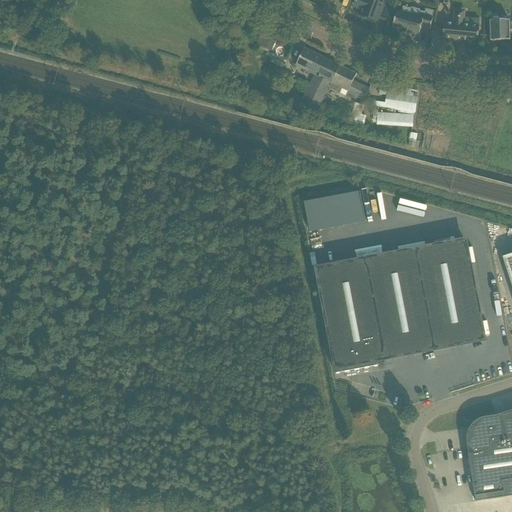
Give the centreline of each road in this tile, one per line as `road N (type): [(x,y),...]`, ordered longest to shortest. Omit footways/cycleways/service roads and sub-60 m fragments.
road 1 (track): [(0,381),(322,448),(335,511)]
road 2 (residential): [(511,79),(440,74),(372,56),(249,0)]
road 3 (unclassified): [(433,511),(416,430),(423,417),(511,386)]
